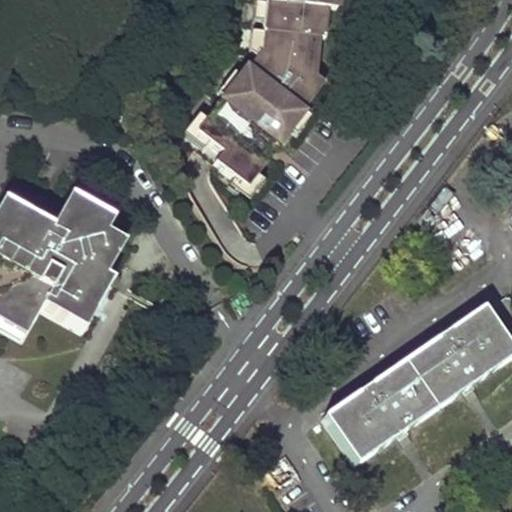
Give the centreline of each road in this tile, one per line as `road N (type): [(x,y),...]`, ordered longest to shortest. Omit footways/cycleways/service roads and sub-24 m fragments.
road 1 (tertiary): [(507,0),(117,511)]
road 2 (tertiary): [(156,511),(511,50)]
